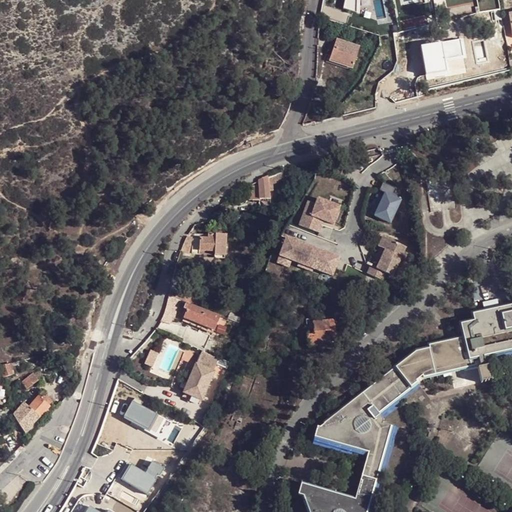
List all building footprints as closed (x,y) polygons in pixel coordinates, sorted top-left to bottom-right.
[(362,46),(338,41),(333,61),(357,66),(362,46)] [(268,176),(269,184),(276,183),(294,177),(293,168),(268,176)] [(252,202),(271,200),(269,184),(268,176),(257,181),(257,182),(258,186),(255,186),(253,190),(250,189),(252,202)] [(433,179),(438,211),(456,208),(451,177),(433,179)] [(433,179),(424,181),(429,212),(438,211),(433,179)] [(383,184),(381,185),(378,190),(384,192),(373,217),(390,224),(400,200),(397,200),(392,197),(394,193),(395,189),(383,184)] [(316,205),(308,202),(299,226),(319,234),(322,226),(318,225),(320,220),(323,222),(333,225),(340,208),(318,199),(316,205)] [(192,236),(191,249),(199,249),(199,253),(214,254),(214,257),(223,257),(224,235),(206,234),(206,237),(192,236)] [(386,250),(380,262),(377,270),(370,266),(367,274),(383,281),(386,274),(393,278),(406,248),(383,237),(379,247),(381,248),(386,250)] [(333,277),(339,259),(328,254),(327,257),(297,246),(298,243),(287,239),(280,257),(291,262),(299,264),(298,267),(313,273),(314,270),(333,277)] [(328,254),(298,243),(297,246),(327,257),(328,254)] [(376,259),(380,262),(386,250),(381,248),(376,259)] [(291,262),(280,257),(277,264),(289,269),(291,262)] [(180,299),(190,303),(192,298),(175,291),(173,295),(180,299)] [(173,295),(170,294),(167,305),(164,314),(171,317),(173,318),(180,299),(173,295)] [(208,329),(214,314),(190,303),(184,317),(208,329)] [(511,307),(474,316),(476,323),(463,326),(466,342),(417,353),(319,431),(316,431),(313,443),(366,457),(365,464),(384,462),(392,429),(384,427),(385,421),(382,418),(398,405),(397,403),(422,383),(422,379),(478,368),(478,369),(475,370),(479,386),(490,384),(486,368),(484,369),(484,366),(511,360),(511,307)] [(213,330),(219,316),(214,314),(208,329),(213,330)] [(333,320),(314,322),(315,334),(316,342),(321,341),(335,339),(333,320)] [(192,340),(196,341),(194,343),(204,348),(207,340),(195,334),(192,340)] [(303,335),(304,346),(321,345),(321,341),(316,342),(315,334),(303,335)] [(185,337),(183,341),(193,346),(194,343),(196,341),(192,340),(185,337)] [(220,359),(203,352),(197,365),(214,373),(220,359)] [(2,366),(5,376),(13,374),(10,363),(2,366)] [(214,373),(197,365),(187,388),(193,390),(192,394),(202,399),(214,373)] [(20,377),(25,384),(35,373),(29,367),(20,377)] [(15,413),(16,418),(26,432),(28,431),(49,407),(39,397),(29,407),(24,403),(15,413)] [(369,511),(377,484),(384,462),(365,464),(361,480),(355,501),(301,486),(298,495),(303,497),(308,511),(369,511)]
